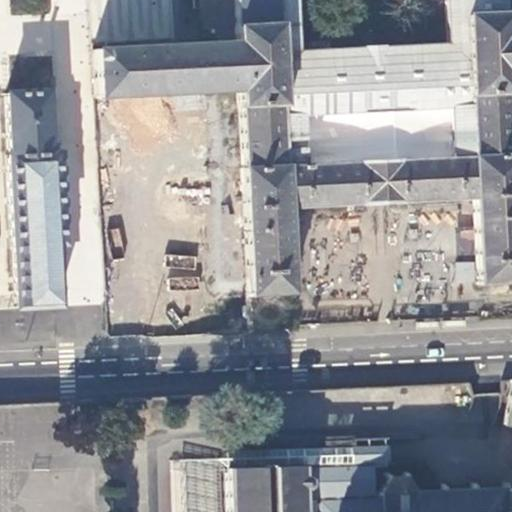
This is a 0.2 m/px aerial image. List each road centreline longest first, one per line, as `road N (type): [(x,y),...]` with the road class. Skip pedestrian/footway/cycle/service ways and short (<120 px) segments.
road 1 (primary): [(89,362),(511,342)]
road 2 (residential): [(89,362),(64,0)]
